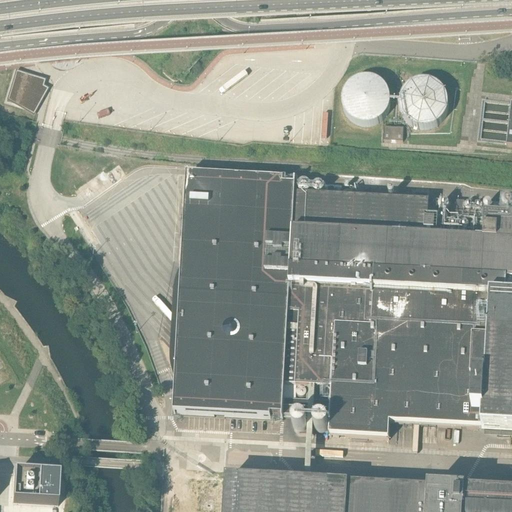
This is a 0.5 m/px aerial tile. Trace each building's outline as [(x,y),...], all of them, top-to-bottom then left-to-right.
[(44,81),(16,72),(8,101),(34,115),(48,90),(46,88),(42,87),(44,81)] [(390,109),(391,104),(390,99),(389,95),(387,90),(383,87),(380,84),(375,82),(371,80),(366,80),(361,80),(357,82),(352,84),(349,87),(346,91),(344,95),(342,100),(342,105),(342,109),(344,114),(346,118),(349,122),(353,125),(357,127),(362,128),(367,129),(371,128),(376,127),(380,124),(384,121),(387,118),(389,113),(390,109)] [(448,110),(448,106),(448,101),(446,97),(444,93),(441,89),(437,86),(433,84),(429,83),(424,82),(419,83),(415,84),(411,86),(407,89),(404,93),(402,97),(401,102),(400,106),(401,111),(402,116),(404,120),(407,123),(411,126),(415,128),(420,130),(424,130),(429,129),(434,128),(438,126),(441,123),(444,119),(446,115),(448,110)] [(384,142),(403,143),(404,130),(384,129),(384,142)] [(511,205),(502,205),(501,221),(486,220),(484,245),(475,244),(437,242),(439,205),(428,204),(428,205),(398,203),(398,197),(383,197),(382,203),(351,201),(352,185),(297,182),(296,188),(282,187),(283,182),(187,177),(182,272),(179,276),(177,284),(174,296),(171,360),(173,374),(176,382),(174,415),(270,420),(270,417),(283,419),(287,316),(300,317),(296,389),(332,391),(330,438),(389,441),(390,425),(484,431),(511,432),(511,205)] [(279,465),(279,450),(234,449),(234,464),(279,465)] [(60,478),(24,476),(15,475),(13,505),(58,508),(60,478)] [(344,487),(223,481),(221,511),(511,511),(511,495),(485,494),(483,495),(454,493),(431,492),(428,492),(413,491),(366,489),(362,488),(350,488),(347,488),(344,487)]
